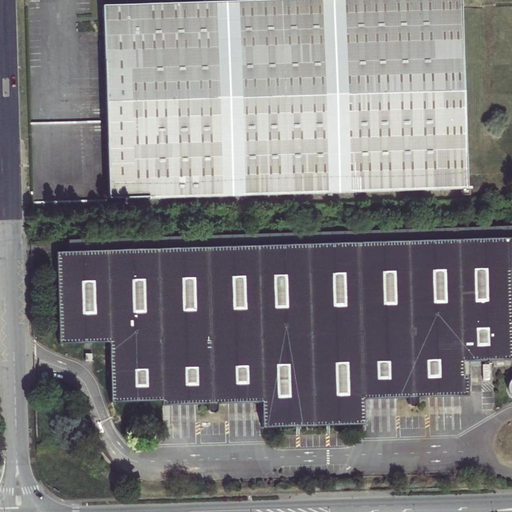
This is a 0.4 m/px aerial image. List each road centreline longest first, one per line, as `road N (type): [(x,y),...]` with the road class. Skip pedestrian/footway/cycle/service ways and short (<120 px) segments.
road 1 (primary): [(511,496),(38,511)]
road 2 (unclassified): [(4,0),(15,425)]
road 3 (unknown): [(68,0),(72,184)]
